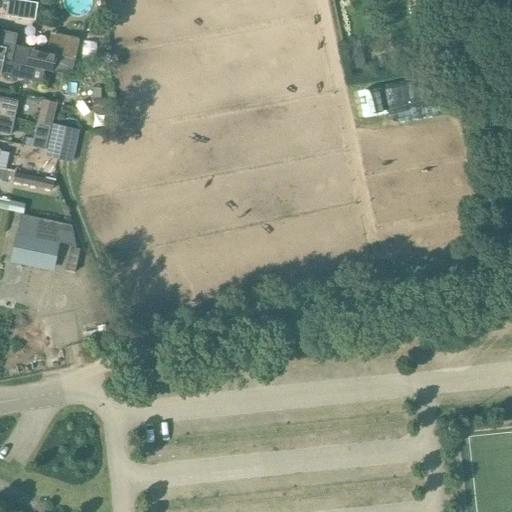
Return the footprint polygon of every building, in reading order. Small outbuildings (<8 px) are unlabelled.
[(25,0),(7,0),(5,14),(34,19),(37,2),(25,0)] [(0,59),(12,62),(46,71),(54,72),(58,56),(75,60),(80,38),(53,31),(47,52),(31,48),(29,54),(14,51),(19,34),(0,29),(0,59)] [(349,51),(353,67),(365,65),(361,49),(349,51)] [(12,62),(0,59),(0,77),(1,76),(42,85),(46,71),(12,62)] [(431,106),(430,83),(372,87),(374,110),(431,106)] [(0,113),(15,117),(19,103),(0,97),(0,113)] [(94,113),(115,114),(117,100),(95,99),(94,113)] [(43,101),(37,122),(53,126),(53,124),(57,104),(43,101)] [(0,113),(0,134),(10,137),(15,117),(0,113)] [(47,151),(45,157),(72,163),(80,130),(53,124),(53,126),(49,142),(47,151)] [(14,178),(16,172),(0,168),(0,178),(10,180),(11,177),(14,178)] [(16,172),(14,178),(14,182),(53,190),(56,181),(16,172)] [(10,200),(0,198),(0,208),(8,211),(10,200)] [(43,221),(43,236),(65,238),(66,222),(43,221)] [(17,233),(10,262),(53,271),(60,242),(17,233)]
